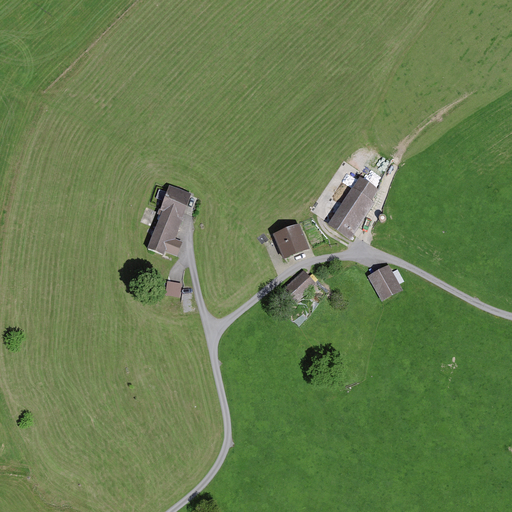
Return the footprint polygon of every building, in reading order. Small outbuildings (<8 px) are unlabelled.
[(359,182),(328,229),(349,243),(380,195),(359,182)] [(170,191),(147,256),(171,265),(194,199),(170,191)] [(299,228),(271,239),(280,263),(309,251),(299,228)] [(368,280),(384,306),(405,293),(389,267),(368,280)] [(306,272),(283,292),(295,307),(318,286),(306,272)] [(182,293),(184,279),(169,276),(167,290),(182,293)]
